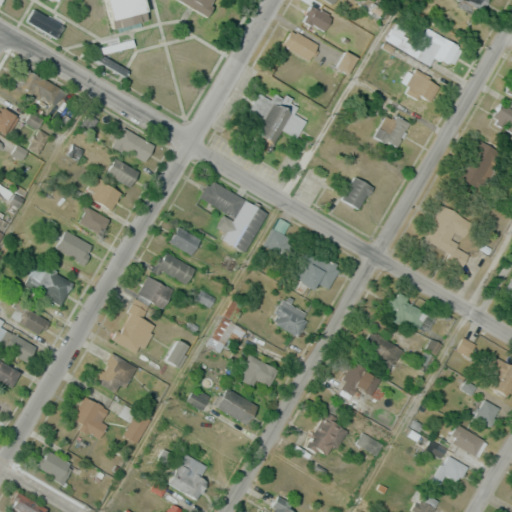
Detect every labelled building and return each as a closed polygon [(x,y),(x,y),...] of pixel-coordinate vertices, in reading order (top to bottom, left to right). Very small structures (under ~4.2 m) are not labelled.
[(110,26),(103,0),(138,0),(143,17),(110,26)] [(176,0),(202,16),(211,0),(176,0)] [(464,0),(479,11),(488,0),(487,0),(464,0)] [(322,31),(332,16),(312,3),(302,18),(322,31)] [(463,33),(472,16),(457,7),(448,24),(463,33)] [(404,30),(394,24),(387,37),(396,43),(404,30)] [(433,55),(448,64),(459,45),(422,24),(406,52),(428,64),(433,55)] [(282,42),(306,60),(317,45),(293,28),(282,42)] [(346,74),(356,57),(345,49),(334,66),(346,74)] [(63,94),(29,65),(19,77),(52,106),(63,94)] [(440,84),(414,68),(401,89),(416,99),(419,94),(429,100),(440,84)] [(295,138),(305,120),(293,113),(297,106),(274,93),(271,99),(258,92),(245,115),(259,122),(253,132),(273,143),(281,130),(295,138)] [(511,107),(501,101),(490,118),(511,131),(511,107)] [(0,130),(5,134),(17,116),(0,103),(0,130)] [(394,147),(408,123),(387,110),(373,134),(394,147)] [(88,134),(96,120),(85,113),(76,127),(88,134)] [(153,145),(123,126),(113,142),(142,161),(153,145)] [(37,153),(48,135),(38,129),(27,147),(37,153)] [(499,150),(477,140),(460,178),(482,189),(499,150)] [(127,189),(138,170),(114,157),(103,175),(127,189)] [(372,185),(353,175),(340,198),(358,209),(372,185)] [(89,197),(109,210),(121,192),(101,179),(89,197)] [(266,211),(208,179),(198,198),(224,212),(216,227),(224,232),(221,238),(244,251),(266,211)] [(450,252),(445,261),(460,268),(467,253),(455,247),(458,241),(451,238),(454,232),(464,236),(472,220),(438,204),(421,239),(450,252)] [(100,234),(108,218),(82,205),(74,221),(100,234)] [(200,238),(177,226),(168,242),(191,254),(200,238)] [(261,245),(283,257),(293,239),(271,227),(261,245)] [(81,264),(92,246),(65,229),(54,247),(81,264)] [(194,270),(164,250),(153,265),(183,285),(194,270)] [(314,288),(317,282),(328,288),(339,267),(307,250),(293,277),(314,288)] [(219,264),(231,271),(238,260),(226,253),(219,264)] [(73,279),(34,261),(22,286),(61,304),(73,279)] [(137,353),(153,323),(141,317),(150,301),(162,308),(172,289),(146,275),(111,340),(137,353)] [(383,309),(415,330),(427,313),(395,292),(383,309)] [(295,335),(309,316),(283,298),(269,318),(295,335)] [(7,314),(38,334),(48,319),(17,299),(7,314)] [(218,354),(228,336),(238,341),(246,328),(233,321),(241,306),(230,300),(205,346),(218,354)] [(0,326),(0,324),(3,319),(0,318),(0,344),(28,360),(36,345),(0,326)] [(388,369),(401,349),(371,330),(358,350),(388,369)] [(441,344),(432,338),(414,364),(424,371),(441,344)] [(188,346),(178,339),(166,358),(175,364),(188,346)] [(135,364),(108,352),(95,382),(122,394),(135,364)] [(250,385),(254,377),(268,385),(277,369),(249,353),(235,376),(250,385)] [(0,381),(10,388),(19,372),(0,360),(0,381)] [(511,365),(495,360),(487,386),(511,393),(511,389),(511,365)] [(356,387),(369,396),(380,378),(356,362),(339,388),(350,396),(356,387)] [(246,424),(257,406),(224,386),(213,404),(246,424)] [(201,409),(207,395),(191,388),(185,402),(201,409)] [(106,425),(100,421),(107,410),(84,395),(69,420),(98,438),(106,425)] [(499,407),(481,398),(471,415),(490,425),(499,407)] [(122,433),(134,441),(147,422),(136,414),(122,433)] [(347,426),(318,415),(306,447),(327,455),(331,444),(338,447),(347,426)] [(477,457),(486,441),(455,424),(447,440),(477,457)] [(36,466),(62,483),(73,466),(47,449),(36,466)] [(205,464),(183,453),(167,483),(197,499),(206,480),(199,477),(205,464)] [(458,482),(467,467),(447,455),(438,470),(458,482)] [(10,505),(21,511),(45,511),(47,509),(18,491),(10,505)] [(431,511),(434,508),(420,498),(410,511),(431,511)] [(271,511),(297,511),(298,511),(279,499),(271,511)] [(183,511),(169,503),(163,511),(183,511)]
